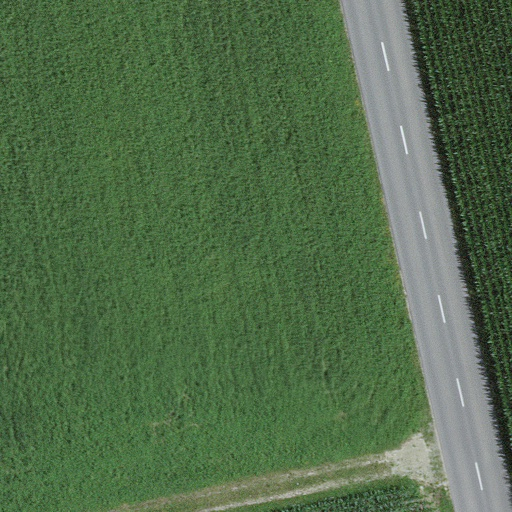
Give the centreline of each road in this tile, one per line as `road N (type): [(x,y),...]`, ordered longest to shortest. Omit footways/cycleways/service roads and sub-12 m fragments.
road 1 (unclassified): [(374,0),(482,511)]
road 2 (track): [(469,452),(156,511)]
